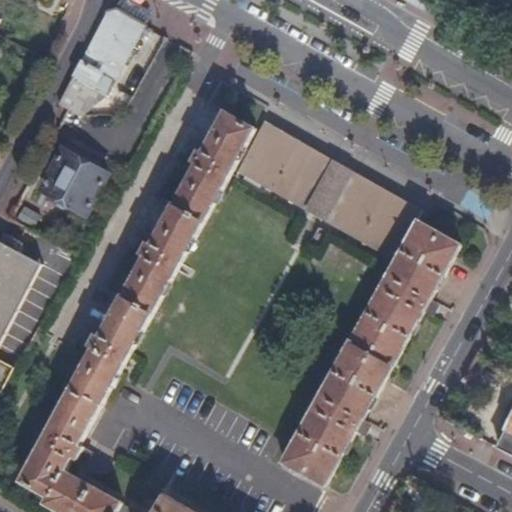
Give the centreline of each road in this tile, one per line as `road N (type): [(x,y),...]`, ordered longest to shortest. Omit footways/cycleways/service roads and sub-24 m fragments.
road 1 (residential): [(190,0),(511,177)]
road 2 (tertiary): [(406,439),(511,250)]
road 3 (residential): [(97,0),(0,181)]
road 4 (unknown): [(135,413),(311,511)]
road 5 (residential): [(511,101),(339,0)]
